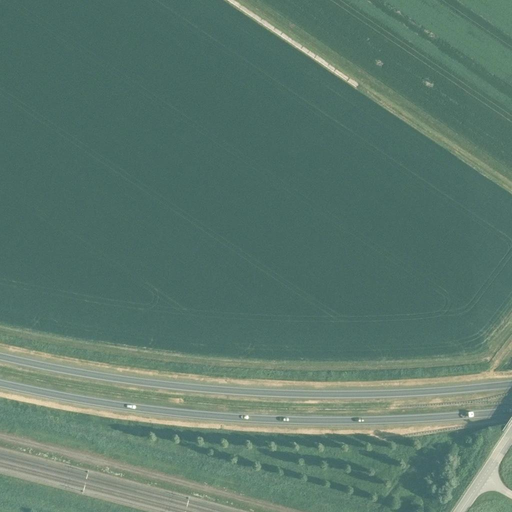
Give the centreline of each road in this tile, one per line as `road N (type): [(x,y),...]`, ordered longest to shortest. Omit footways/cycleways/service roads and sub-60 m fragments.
road 1 (trunk): [(511,384),(409,393),(194,389),(0,355)]
road 2 (trunk): [(0,382),(75,399),(262,419),(511,411)]
road 3 (track): [(0,435),(288,511)]
